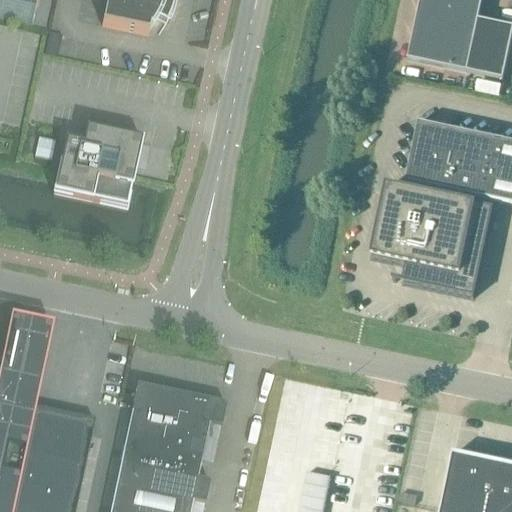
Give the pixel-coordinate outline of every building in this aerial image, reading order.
[(0,0),(0,22),(32,29),(37,8),(38,8),(39,0),(0,0)] [(107,0),(101,28),(148,38),(150,31),(153,26),(156,21),(165,25),(166,26),(169,20),(171,13),(173,7),(174,0),(107,0)] [(420,0),(407,63),(467,76),(505,84),(511,47),(511,31),(477,25),(482,0),(420,0)] [(511,208),(511,146),(418,127),(405,186),(422,190),(421,198),(386,191),(371,261),(406,269),(402,286),(473,301),(491,213),(474,210),(476,201),(511,208)] [(57,190),(56,196),(88,203),(91,204),(125,211),(130,190),(131,181),(132,179),(132,178),(129,177),(131,168),(134,169),(139,145),(87,134),(83,150),(66,147),(63,164),(60,173),(59,181),(58,183),(58,185),(57,190)] [(39,140),(35,160),(51,163),(55,144),(39,140)] [(0,511),(76,511),(95,425),(35,412),(52,331),(39,328),(31,326),(30,326),(29,326),(10,322),(0,370),(0,511)] [(133,408),(120,467),(197,483),(209,430),(221,432),(226,409),(137,389),(133,408)] [(452,457),(440,511),(511,511),(511,469),(454,457),(452,457)] [(120,467),(110,511),(191,511),(193,507),(205,510),(210,486),(197,483),(120,467)] [(303,491),(298,511),(323,511),(327,496),(303,491)]
